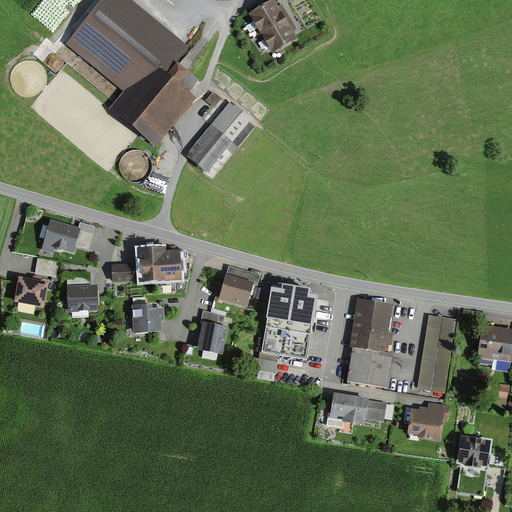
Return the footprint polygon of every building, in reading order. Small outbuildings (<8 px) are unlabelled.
[(180,47),(122,0),(103,0),(68,43),(127,91),(112,109),(147,138),(190,86),(165,66),(180,47)] [(270,2),(248,15),(268,51),(291,38),(270,2)] [(214,94),(207,103),(215,108),(222,98),(214,94)] [(253,126),(228,106),(185,158),(210,178),(253,126)] [(77,232),(47,224),(41,246),(72,254),(77,232)] [(113,286),(177,283),(176,257),(162,258),(162,254),(134,256),(134,268),(112,269),(113,286)] [(251,287),(226,280),(219,301),(245,308),(251,287)] [(48,287),(20,281),(16,304),(43,309),(48,287)] [(316,291),(269,283),(258,356),(304,363),(316,291)] [(92,288),(65,290),(66,312),(93,310),(92,288)] [(389,309),(355,304),(342,385),(384,391),(393,337),(385,335),(389,309)] [(147,308),(132,309),(133,334),(158,332),(157,323),(161,323),(161,311),(148,311),(147,308)] [(456,319),(429,315),(417,389),(445,394),(456,319)] [(223,330),(201,325),(195,351),(217,356),(223,330)] [(477,355),(510,359),(511,344),(511,334),(480,331),(477,355)] [(383,406),(329,397),(325,419),(361,425),(362,420),(380,422),(383,406)] [(427,414),(410,411),(406,433),(417,435),(416,438),(436,441),(440,419),(445,420),(447,409),(429,406),(427,414)] [(485,467),(488,444),(460,441),(458,465),(485,467)]
